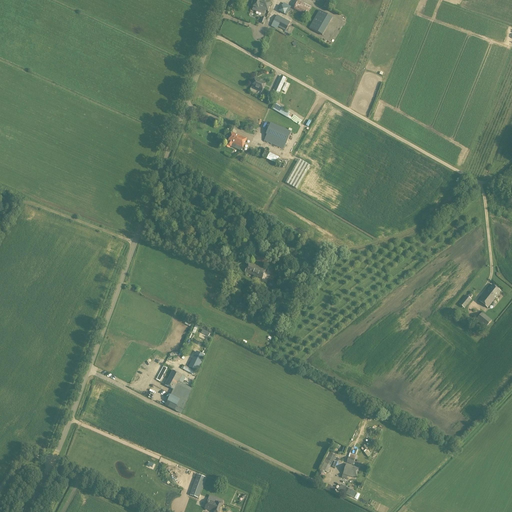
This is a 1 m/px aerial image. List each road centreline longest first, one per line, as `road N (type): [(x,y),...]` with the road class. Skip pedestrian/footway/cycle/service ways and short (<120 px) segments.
road 1 (unclassified): [(50,462),(223,0)]
road 2 (unknown): [(211,34),(478,178)]
road 3 (unknown): [(89,370),(310,479)]
